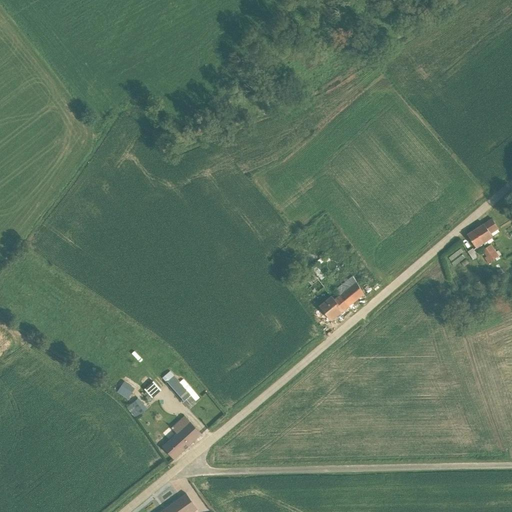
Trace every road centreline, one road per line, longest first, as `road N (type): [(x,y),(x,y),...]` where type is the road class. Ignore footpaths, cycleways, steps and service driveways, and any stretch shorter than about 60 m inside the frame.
road 1 (unclassified): [(180,465),(511,186)]
road 2 (unclassified): [(180,465),(206,474),(511,466)]
